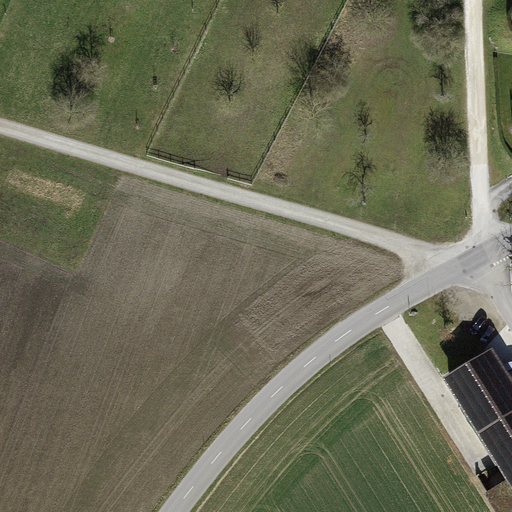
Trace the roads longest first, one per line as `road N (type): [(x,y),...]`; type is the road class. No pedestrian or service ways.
road 1 (track): [(0,129),(415,249),(445,277)]
road 2 (tertiary): [(176,511),(264,404),(328,347),(488,253)]
road 3 (residential): [(477,0),(488,253)]
